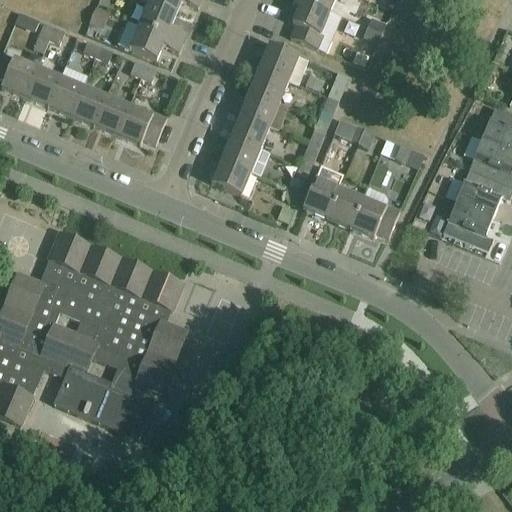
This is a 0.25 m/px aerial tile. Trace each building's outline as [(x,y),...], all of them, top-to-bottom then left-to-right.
[(201,2),(196,0),(150,0),(148,7),(176,19),(181,5),(197,12),(201,2)] [(297,0),(296,2),(330,16),(336,0),(297,0)] [(296,29),(290,42),(319,54),(320,54),(326,57),(333,43),(326,40),(321,38),(330,16),(296,2),(292,12),(298,14),(292,28),(296,29)] [(176,19),(148,7),(138,30),(182,48),(186,38),(170,31),(176,19)] [(109,17),(96,13),(91,26),(103,31),(109,17)] [(19,17),(14,29),(34,37),(39,25),(19,17)] [(368,32),(381,38),(385,28),(372,22),(368,32)] [(43,57),(49,44),(54,32),(44,28),(34,53),(43,57)] [(182,48),(138,30),(129,53),(156,64),(162,51),(178,57),(182,48)] [(64,37),(54,32),(49,44),(59,48),(64,37)] [(381,38),(368,32),(364,42),(377,47),(381,38)] [(94,63),(99,51),(87,46),(82,58),(94,63)] [(268,49),(258,73),(288,85),(299,90),(308,66),(298,62),(268,49)] [(99,51),(94,63),(107,68),(112,56),(99,51)] [(357,56),(352,67),(364,72),(368,60),(357,56)] [(24,103),(37,74),(1,59),(0,62),(0,83),(4,85),(1,93),(24,103)] [(140,82),(145,70),(135,66),(130,77),(140,82)] [(145,70),(140,82),(150,86),(155,75),(145,70)] [(288,85),(258,73),(249,96),(279,108),(288,85)] [(60,83),(37,74),(24,103),(47,112),(60,83)] [(60,83),(47,112),(70,121),(82,92),(86,84),(63,75),(60,83)] [(327,101),(338,106),(343,93),(332,88),(327,101)] [(82,92),(70,121),(93,131),(105,102),(82,92)] [(279,108),(249,96),(239,119),(269,131),(279,108)] [(338,106),(327,101),(322,113),(333,118),(338,106)] [(128,111),(105,102),(93,131),(117,141),(128,111)] [(128,111),(117,141),(139,150),(142,144),(155,150),(166,123),(152,117),(151,120),(128,111)] [(481,144),(511,157),(511,120),(494,113),(481,144)] [(239,119),(230,142),(260,154),(269,131),(239,119)] [(340,125),(334,138),(348,144),(358,148),(363,135),(354,131),(340,125)] [(313,135),(308,147),(319,151),(324,139),(313,135)] [(363,135),(358,148),(368,153),(374,139),(363,135)] [(260,154),(230,142),(220,164),(250,177),(260,154)] [(511,176),(511,157),(481,144),(469,176),(511,193),(511,180),(511,176)] [(319,151),(308,147),(303,159),(313,164),(319,151)] [(423,160),(410,154),(400,150),(394,163),(405,168),(418,173),(423,160)] [(250,177),(220,164),(210,188),(240,201),(250,177)] [(451,186),(445,201),(456,206),(493,223),(501,204),(509,207),(511,199),(511,193),(469,176),(462,191),(451,186)] [(293,182),(289,193),(300,197),(304,187),(293,182)] [(326,223),(338,194),(315,184),(303,213),(326,223)] [(362,204),(349,233),(373,243),(375,237),(388,242),(399,216),(386,210),(388,205),(385,198),(368,191),(362,204)] [(300,197),(289,193),(284,203),(295,208),(300,197)] [(338,194),(326,223),(349,233),(362,204),(338,194)] [(493,223),(456,206),(443,238),(489,257),(494,245),(485,242),(493,223)] [(276,225),(286,229),(292,217),(281,213),(276,225)] [(38,287),(17,278),(0,318),(0,422),(19,430),(32,401),(26,399),(32,385),(37,387),(43,374),(63,383),(52,409),(137,445),(154,405),(147,402),(150,395),(161,399),(187,336),(162,325),(167,314),(171,316),(182,289),(58,238),(38,287)] [(217,397),(211,411),(221,415),(227,402),(217,397)] [(31,459),(28,469),(57,480),(60,470),(31,459)]
